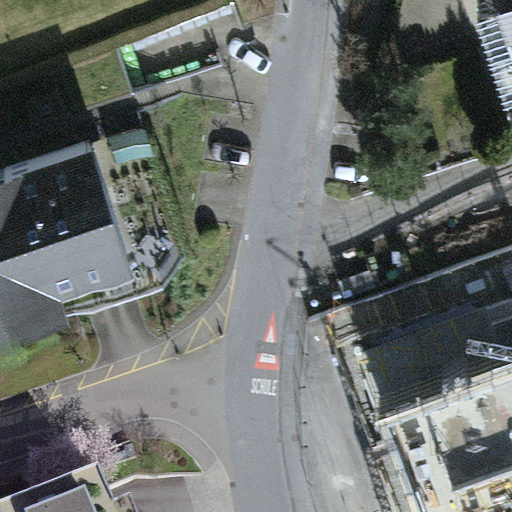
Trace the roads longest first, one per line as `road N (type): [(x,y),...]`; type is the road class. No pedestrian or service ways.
road 1 (residential): [(254,393),(304,0)]
road 2 (residential): [(254,393),(147,388),(0,437)]
road 3 (residential): [(280,511),(252,424),(254,393)]
